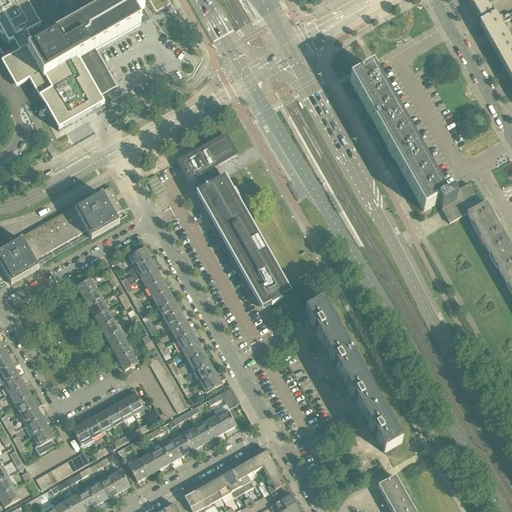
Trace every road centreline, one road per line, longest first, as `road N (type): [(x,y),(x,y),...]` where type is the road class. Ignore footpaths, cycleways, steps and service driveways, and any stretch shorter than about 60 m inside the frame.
road 1 (secondary): [(245,75),(501,511)]
road 2 (secondary): [(511,455),(289,50)]
road 3 (residential): [(273,430),(153,223)]
road 4 (residential): [(113,384),(58,411),(0,310)]
road 5 (residential): [(153,223),(0,307)]
road 6 (residential): [(131,511),(273,430)]
road 7 (residential): [(511,136),(434,0)]
road 8 (residential): [(115,151),(245,75)]
road 9 (residential): [(0,208),(115,151)]
